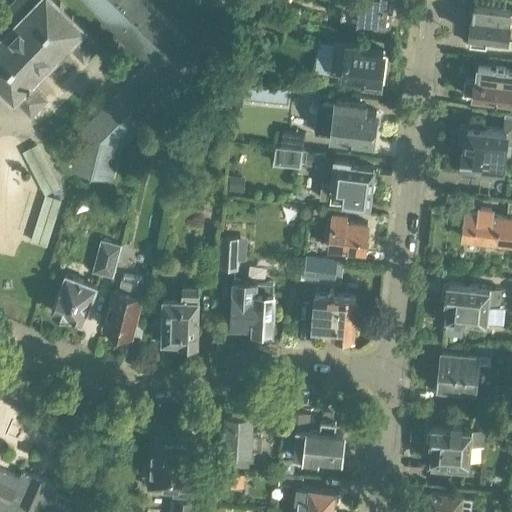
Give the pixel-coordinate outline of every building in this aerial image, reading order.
[(16,0),(7,10),(4,6),(0,9),(0,90),(2,88),(15,100),(15,99),(32,114),(46,99),(30,84),(68,45),(84,61),(99,46),(83,30),(84,29),(53,0),(16,0)] [(83,130),(72,168),(112,179),(119,150),(163,106),(165,107),(167,108),(170,109),(172,110),(175,110),(177,110),(180,109),(182,108),(184,107),(187,106),(189,104),(190,103),(192,101),(193,98),(194,96),(195,94),(195,91),(195,88),(195,86),(195,83),(194,81),(193,79),(191,77),(204,63),(140,0),(82,0),(147,64),(83,130)] [(245,0),(245,2),(266,7),(284,13),(289,0),(288,0),(245,0)] [(372,32),(387,33),(388,23),(389,24),(391,7),(393,8),(393,0),(343,0),(343,1),(341,18),(351,19),(351,20),(373,22),(372,32)] [(507,38),(511,38),(511,11),(511,12),(511,11),(475,6),(473,17),(472,17),(470,34),(471,34),(469,45),(486,47),(488,37),(507,39),(507,38)] [(257,26),(280,32),(284,17),(261,11),(257,26)] [(315,72),(331,73),(343,75),(343,76),(364,78),(363,89),(382,91),(383,80),(384,81),(388,53),(360,49),(361,45),(347,43),(347,44),(319,40),(315,72)] [(474,96),(511,100),(511,69),(478,66),(477,79),(476,79),(465,78),(463,94),(474,95),(474,96)] [(365,103),(319,97),(316,118),(334,120),(332,137),(372,142),(375,125),(378,123),(379,116),(376,113),(376,111),(364,109),(365,103)] [(511,112),(505,112),(504,129),(486,127),(486,121),(484,117),(473,116),(470,119),(470,125),(469,125),(469,126),(460,125),(459,139),(467,140),(466,146),(464,145),(462,163),(464,163),(463,173),(480,175),(481,165),(504,167),(506,143),(511,143),(511,112)] [(303,150),(306,133),(283,130),(281,145),(293,147),(293,149),(303,150)] [(307,152),(309,152),(309,151),(275,147),(274,160),(273,164),(301,167),(302,162),(306,163),(307,152)] [(306,164),(324,166),(325,154),(309,152),(307,152),(306,163),(306,164)] [(320,198),(330,199),(330,201),(370,206),(374,167),(349,164),(350,161),(335,159),(332,185),(321,183),(320,198)] [(308,220),(317,222),(318,207),(310,206),(308,220)] [(467,211),(466,226),(462,227),(461,234),(464,237),(464,238),(500,242),(511,243),(511,217),(503,216),(492,214),(492,208),(481,207),(481,213),(467,211)] [(329,249),(364,253),(365,250),(367,249),(368,243),(366,239),(368,223),(347,220),(348,216),(333,214),(329,249)] [(222,238),(222,261),(241,266),(241,262),(249,262),(249,239),(222,238)] [(102,241),(94,274),(115,279),(123,246),(102,241)] [(199,250),(198,278),(218,278),(218,250),(199,250)] [(304,275),(334,279),(337,259),(307,256),(304,275)] [(52,311),(83,324),(97,286),(66,274),(52,311)] [(129,335),(132,335),(141,297),(130,294),(133,282),(123,279),(120,291),(114,290),(105,328),(116,331),(117,335),(126,337),(129,335)] [(254,329),(272,331),(274,293),(273,293),(274,282),(234,280),(234,290),(233,290),(231,325),(254,326),(254,329)] [(490,287),(448,283),(444,286),(443,292),(447,297),(447,300),(448,301),(446,317),(447,317),(446,327),(462,329),(464,319),(487,321),(489,304),(500,305),(501,290),(490,288),(490,287)] [(179,341),(198,342),(199,298),(198,298),(199,286),(183,285),(182,297),(164,296),(163,320),(153,320),(152,336),(162,336),(162,340),(179,340),(179,341)] [(315,292),(313,316),(314,316),(313,327),(335,329),(335,332),(354,334),(355,322),(365,323),(366,307),(356,306),(357,295),(334,294),(334,289),(329,288),(329,293),(315,292)] [(439,388),(475,392),(478,363),(491,364),(491,357),(442,352),(439,388)] [(299,413),(294,458),(305,459),(305,460),(318,461),(319,458),(341,461),(344,434),(335,433),(336,424),(321,422),(320,432),(308,431),(310,415),(299,413)] [(222,450),(222,461),(250,463),(251,451),(251,449),(261,449),(262,435),(252,434),(253,415),(227,414),(226,437),(223,437),(222,450)] [(511,420),(497,420),(496,433),(511,433),(511,420)] [(43,424),(39,433),(52,439),(56,429),(43,424)] [(428,438),(431,442),(431,443),(433,443),(431,459),(432,459),(431,469),(467,473),(468,463),(469,463),(471,445),(483,446),(484,431),(472,430),(472,429),(461,428),(461,425),(452,424),(452,427),(432,426),(432,427),(428,430),(428,438)] [(145,460),(144,475),(153,475),(152,490),(170,491),(170,480),(175,480),(174,494),(191,495),(192,481),(195,438),(155,435),(154,460),(145,460)] [(0,511),(79,511),(83,504),(57,493),(59,487),(49,483),(49,481),(34,475),(33,476),(23,472),(20,477),(0,468),(0,511)] [(218,485),(243,487),(244,474),(219,472),(218,485)] [(299,502),(298,511),(303,511),(336,511),(337,507),(334,507),(336,491),(310,488),(301,487),(298,486),(299,477),(280,474),(279,485),(292,487),(291,498),(294,502),(299,502)] [(471,511),(472,499),(462,498),(462,496),(429,492),(428,510),(425,510),(424,511),(422,511),(471,511)] [(171,501),(170,511),(190,511),(191,502),(171,501)]
